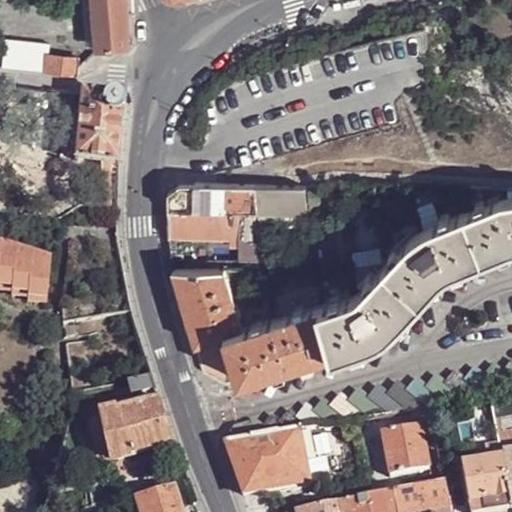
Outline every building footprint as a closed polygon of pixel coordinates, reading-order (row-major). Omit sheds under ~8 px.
[(92,0),(84,0),(87,45),(96,46),(92,0)] [(129,29),(126,0),(92,0),(96,46),(97,49),(128,47),(128,40),(129,29)] [(6,42),(3,70),(46,74),(48,56),(49,47),(6,42)] [(82,60),(48,56),(46,74),(80,78),(81,67),(82,60)] [(126,115),(123,112),(126,109),(126,102),(123,97),(117,95),(111,97),(109,94),(82,92),(81,113),(78,149),(77,162),(87,163),(122,167),(126,115)] [(81,113),(65,112),(64,137),(72,138),(72,143),(72,148),(78,149),(81,113)] [(120,210),(122,167),(87,163),(85,207),(120,210)] [(254,185),(195,183),(195,184),(198,209),(257,212),(254,185)] [(198,209),(195,184),(180,184),(169,190),(169,208),(198,209)] [(296,187),(254,185),(257,212),(270,214),(307,216),(304,188),(296,187)] [(511,199),(499,202),(485,207),(459,216),(438,224),(425,230),(416,235),(403,248),(390,261),(374,278),(365,288),(358,293),(353,296),(337,300),(319,305),(333,352),(351,347),(359,345),(368,342),(376,338),(382,335),(387,332),(394,326),(401,320),(408,313),(432,288),(440,280),(456,269),(467,264),(493,255),(509,249),(511,248),(511,199)] [(169,208),(169,236),(200,238),(198,209),(169,208)] [(198,209),(200,238),(208,238),(231,239),(240,240),(240,246),(240,261),(262,262),(258,225),(257,212),(198,209)] [(270,214),(257,212),(258,225),(270,226),(270,214)] [(307,216),(270,214),(270,226),(295,226),(297,239),(300,238),(300,246),(310,246),(307,216)] [(207,259),(208,238),(200,238),(169,236),(171,258),(207,259)] [(0,295),(11,297),(11,300),(27,303),(27,307),(47,308),(52,262),(34,256),(18,251),(2,246),(0,245),(0,295)] [(312,274),(312,264),(304,264),(305,273),(312,274)] [(173,267),(195,343),(225,335),(225,333),(242,328),(225,269),(173,267)] [(333,352),(319,305),(242,328),(225,333),(225,335),(238,380),(333,352)] [(226,384),(238,380),(225,335),(195,343),(204,372),(226,384)] [(255,422),(233,428),(226,441),(226,443),(297,430),(325,425),(325,427),(511,390),(511,363),(511,362),(503,373),(493,366),(483,378),(473,370),(464,381),(453,374),(444,385),(434,378),(426,388),(415,381),(406,392),(396,384),(387,396),(377,388),(367,400),(357,392),(347,403),(339,398),(331,409),(322,403),(314,413),(305,407),(297,418),(288,412),(280,423),(271,417),(262,428),(255,422)] [(131,380),(134,395),(158,389),(153,375),(131,380)] [(115,461),(175,443),(161,399),(104,415),(115,461)] [(115,461),(104,415),(84,420),(96,466),(115,461)] [(432,422),(421,424),(429,469),(441,467),(432,422)] [(350,424),(326,429),(325,427),(325,425),(297,430),(308,483),(359,473),(350,424)] [(429,469),(421,424),(381,432),(390,477),(429,469)] [(308,483),(297,430),(226,443),(225,443),(243,496),(308,483)] [(511,442),(500,445),(502,454),(511,452),(511,442)] [(493,458),(502,456),(502,454),(500,445),(491,446),(493,458)] [(511,465),(511,452),(502,454),(502,456),(504,467),(511,465)] [(484,511),(494,511),(511,508),(511,506),(504,467),(502,456),(493,458),(474,462),(483,502),(484,511)] [(483,502),(474,462),(462,464),(470,505),(483,502)] [(394,492),(398,511),(419,511),(429,510),(449,506),(444,482),(394,492)] [(137,500),(140,511),(183,511),(176,490),(137,500)] [(368,498),(370,511),(398,511),(394,492),(373,496),(368,498)] [(308,510),(308,511),(370,511),(368,498),(308,510)] [(484,511),(483,502),(470,505),(471,511),(484,511)]
